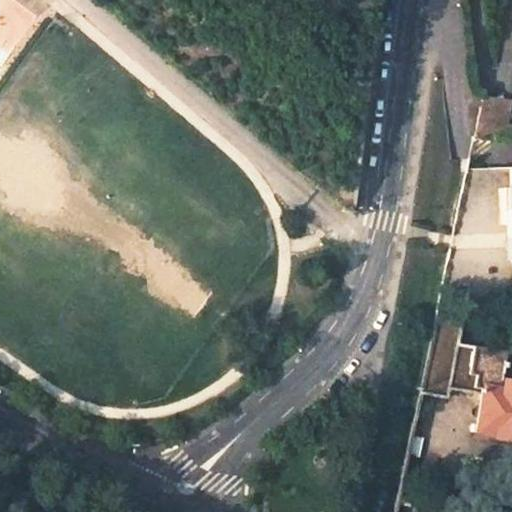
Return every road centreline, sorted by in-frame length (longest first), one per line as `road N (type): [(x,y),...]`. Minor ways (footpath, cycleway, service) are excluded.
road 1 (unclassified): [(169,511),(194,475),(313,367),(357,306),(385,220),(416,0)]
road 2 (secondary): [(0,414),(168,511)]
